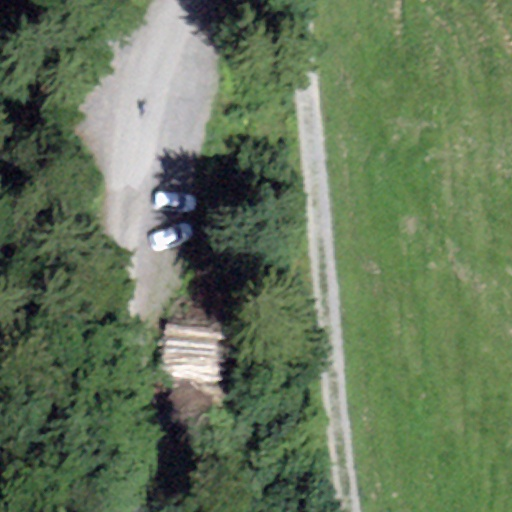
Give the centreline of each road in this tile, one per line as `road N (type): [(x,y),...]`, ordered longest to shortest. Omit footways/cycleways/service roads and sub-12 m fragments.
road 1 (track): [(302,0),(349,511)]
road 2 (track): [(104,511),(166,7)]
